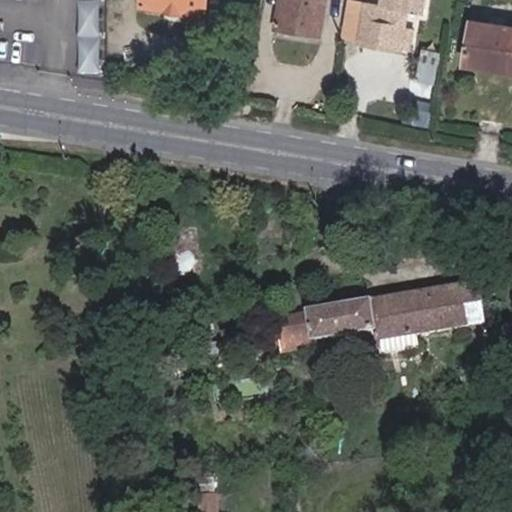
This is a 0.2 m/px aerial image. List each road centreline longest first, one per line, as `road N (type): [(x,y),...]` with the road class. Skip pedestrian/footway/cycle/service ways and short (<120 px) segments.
road 1 (tertiary): [(511,189),(0,106)]
road 2 (unknown): [(297,154),(295,65),(276,44),(265,0)]
